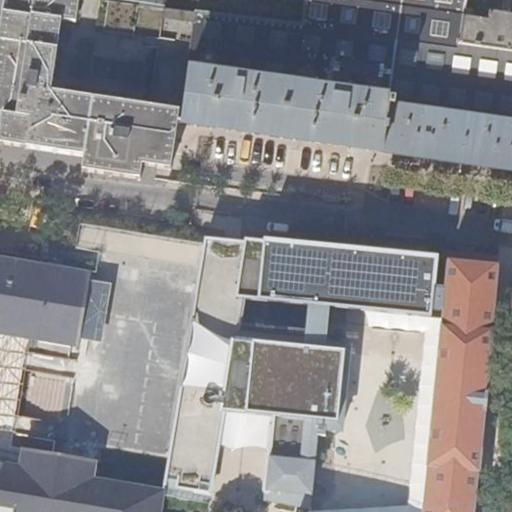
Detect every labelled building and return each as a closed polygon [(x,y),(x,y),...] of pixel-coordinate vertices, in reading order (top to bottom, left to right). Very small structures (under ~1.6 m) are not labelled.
[(6,0),(0,40),(0,140),(85,155),(84,158),(110,162),(141,168),(142,163),(171,168),(179,122),(181,108),(54,92),(61,26),(191,46),(197,10),(111,0),(6,0)] [(304,0),(111,0),(197,10),(302,23),(304,0)] [(191,46),(187,68),(396,97),(395,106),(511,122),(511,52),(461,45),(466,10),(467,0),(304,0),(302,23),(197,10),(191,46)] [(474,11),(466,10),(461,45),(511,52),(511,16),(490,13),(489,22),(473,19),(474,11)] [(181,108),(179,122),(229,129),(281,137),(330,144),(369,149),(406,155),(450,161),(488,167),(511,170),(511,122),(395,106),(396,97),(187,68),(181,108)] [(81,225),(79,247),(174,256),(176,234),(81,225)] [(224,395),(181,387),(165,485),(210,492),(224,409),(273,415),(264,498),(297,504),(311,506),(317,435),(326,435),(326,428),(335,428),(343,429),(350,345),(354,346),(355,328),(341,327),(342,313),(331,312),(332,301),(343,301),(350,306),(380,310),(433,316),(436,283),(439,254),(265,236),(265,241),(246,237),(246,252),(237,298),(274,302),(285,303),(280,344),(233,340),(224,395)] [(0,323),(43,331),(41,340),(40,342),(69,347),(70,347),(74,326),(63,324),(69,292),(79,294),(83,272),(53,267),(52,274),(2,266),(3,259),(0,258),(0,323)] [(474,511),(499,266),(447,258),(443,316),(424,507),(423,511),(474,511)] [(443,273),(436,283),(433,316),(443,316),(447,258),(443,273)] [(92,274),(83,272),(79,294),(69,292),(63,324),(74,326),(70,347),(79,348),(80,341),(90,282),(92,274)] [(101,344),(111,285),(90,282),(80,341),(101,344)] [(343,304),(343,301),(332,301),(331,312),(342,313),(343,304)] [(0,463),(20,467),(22,452),(8,449),(11,434),(14,434),(16,417),(14,416),(21,370),(24,371),(27,354),(24,354),(26,338),(41,340),(43,331),(0,323),(0,333),(6,334),(0,367),(0,368),(0,463)] [(67,360),(69,347),(40,342),(29,340),(27,354),(67,360)] [(27,354),(24,371),(24,372),(64,378),(67,360),(27,354)] [(16,417),(14,434),(14,435),(54,441),(56,423),(16,417)] [(317,435),(311,506),(343,511),(423,511),(424,507),(337,492),(334,487),(330,484),(335,428),(326,428),(326,435),(317,435)] [(54,441),(14,435),(12,448),(23,449),(52,454),(54,441)] [(0,511),(160,511),(164,490),(94,479),(97,461),(52,454),(23,449),(22,452),(20,467),(0,463),(0,511)]
